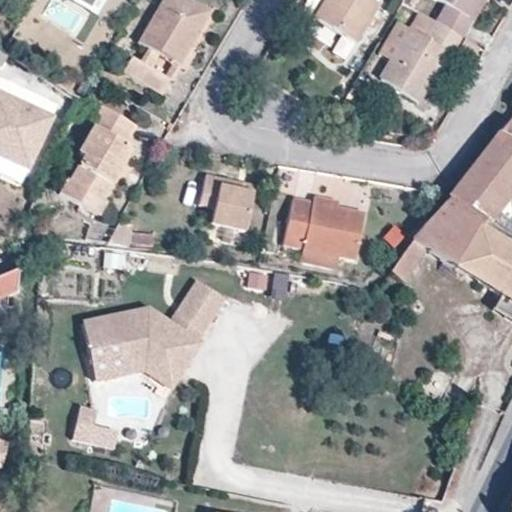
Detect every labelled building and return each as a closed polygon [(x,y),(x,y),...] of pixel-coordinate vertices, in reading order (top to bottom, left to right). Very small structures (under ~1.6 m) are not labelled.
[(190,41),(209,9),(192,0),(159,0),(136,40),(147,47),(156,52),(171,62),(176,65),(190,41)] [(354,42),(377,4),(369,0),(323,0),(313,18),(354,42)] [(466,18),(476,0),(436,0),(444,4),(433,22),(461,39),(471,21),(466,18)] [(471,21),(483,0),(476,0),(466,18),(471,21)] [(461,39),(433,22),(417,13),(407,29),(388,62),(377,80),(416,102),(433,74),(445,52),(451,55),(461,39)] [(388,62),(407,29),(396,23),(376,55),(388,62)] [(468,65),(478,48),(461,39),(451,55),(468,65)] [(182,68),(192,51),(190,50),(194,43),(190,41),(176,65),(178,65),(182,68)] [(147,66),(156,52),(147,47),(138,61),(147,66)] [(438,77),(451,55),(445,52),(433,74),(438,77)] [(163,76),(147,66),(138,61),(131,57),(122,71),(160,93),(168,79),(163,76)] [(169,79),(178,65),(176,65),(171,62),(163,76),(168,79),(169,79)] [(24,169),(49,117),(0,94),(0,153),(2,154),(0,158),(24,169)] [(122,144),(134,124),(99,104),(86,126),(90,128),(76,153),(82,156),(68,180),(65,178),(57,191),(97,214),(105,200),(101,198),(116,173),(111,170),(116,162),(125,146),(122,144)] [(482,221),(511,182),(511,123),(505,120),(444,198),(447,200),(482,221)] [(116,173),(130,148),(125,146),(116,162),(111,170),(116,173)] [(242,231),(250,193),(216,185),(217,178),(203,175),(196,203),(211,207),(207,223),(242,231)] [(251,185),(217,178),(216,185),(250,193),(251,185)] [(336,201),(311,196),(310,202),(335,207),(336,201)] [(362,213),(335,207),(310,202),(291,198),(281,243),(300,247),(297,260),(334,268),(337,255),(353,258),(362,213)] [(511,249),(477,229),(482,221),(447,200),(408,243),(387,273),(399,283),(421,251),(498,295),(511,303),(511,249)] [(122,268),(122,254),(103,253),(102,268),(122,268)] [(0,329),(12,331),(15,307),(4,306),(5,295),(16,291),(19,267),(0,275),(0,329)] [(191,354),(182,348),(189,337),(194,340),(222,297),(195,279),(167,322),(146,307),(80,322),(86,351),(117,344),(121,366),(142,362),(155,370),(159,363),(177,375),(191,354)] [(511,303),(498,295),(490,309),(511,322),(511,303)] [(191,354),(198,342),(194,340),(189,337),(182,348),(191,354)] [(155,370),(142,362),(121,366),(117,344),(86,351),(92,380),(142,370),(168,388),(177,375),(159,363),(155,370)] [(89,445),(93,430),(96,413),(79,409),(71,441),(89,445)] [(113,451),(116,435),(93,430),(89,445),(113,451)] [(88,511),(100,511),(100,486),(88,486),(88,511)]
